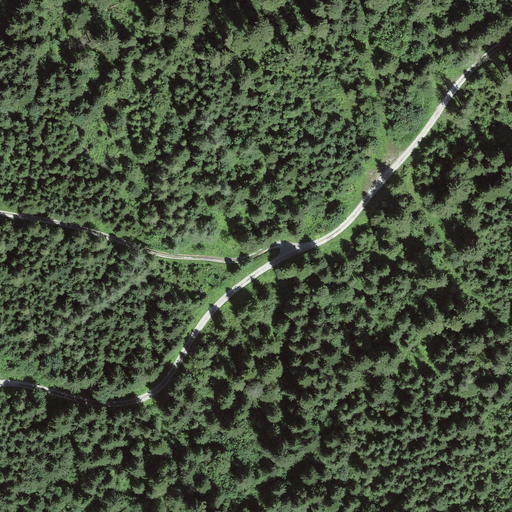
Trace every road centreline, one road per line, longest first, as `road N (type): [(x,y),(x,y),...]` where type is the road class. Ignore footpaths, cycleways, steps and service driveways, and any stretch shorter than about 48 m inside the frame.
road 1 (track): [(297,245),(219,302),(164,383),(137,401),(94,403),(4,381)]
road 2 (track): [(297,245),(324,242),(350,222),(452,92),(511,39)]
road 3 (track): [(0,213),(186,258),(226,261),(297,245)]
road 4 (track): [(395,0),(368,47),(395,167)]
